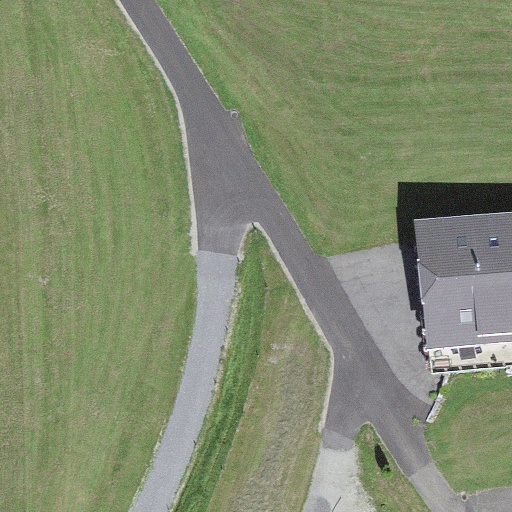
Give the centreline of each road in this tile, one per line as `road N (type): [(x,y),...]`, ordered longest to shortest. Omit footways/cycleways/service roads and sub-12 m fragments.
road 1 (track): [(233,151),(452,511)]
road 2 (track): [(233,151),(205,361),(148,511)]
road 3 (track): [(138,0),(233,151)]
